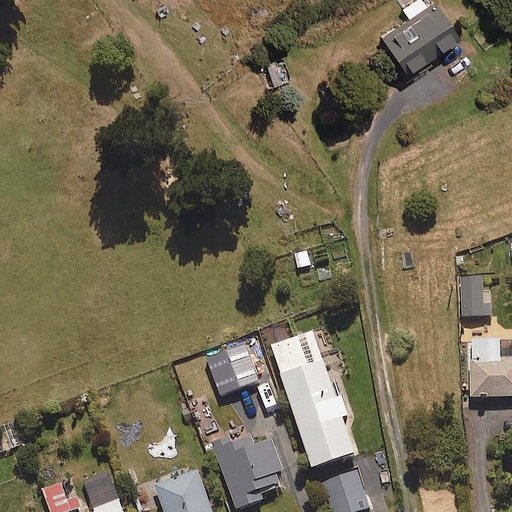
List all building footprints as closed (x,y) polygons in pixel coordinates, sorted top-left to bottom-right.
[(424,60),(456,40),(431,0),(414,0),(400,9),(407,20),(378,38),(403,79),(427,64),(424,60)] [(268,87),(289,81),(283,58),(262,63),(268,87)] [(482,279),(461,281),(464,320),(458,321),(459,332),(470,331),(469,320),(492,318),(490,293),(483,293),(482,279)] [(347,398),(341,400),(317,333),(273,348),(317,473),(362,457),(349,420),(354,418),(347,398)] [(511,400),(511,342),(471,342),(471,400),(511,400)] [(200,400),(228,390),(219,367),(192,377),(200,400)] [(390,461),(382,432),(369,435),(377,465),(390,461)] [(276,441),(258,448),(254,438),(234,445),(232,440),(216,446),(242,511),(243,511),(269,502),(265,493),(284,485),(280,476),(288,473),(276,441)] [(167,511),(216,511),(202,473),(159,489),(167,511)] [(125,511),(111,475),(86,484),(96,511),(125,511)] [(80,500),(70,503),(63,484),(45,491),(53,511),(75,511),(83,509),(80,500)]
